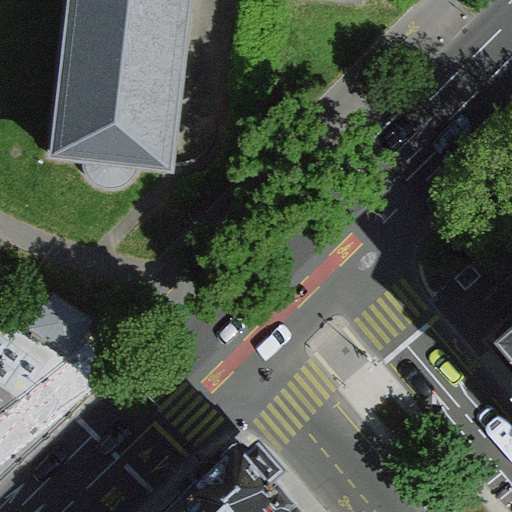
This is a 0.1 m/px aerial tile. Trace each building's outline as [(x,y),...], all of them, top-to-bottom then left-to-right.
[(171,167),(190,0),(72,0),(55,154),(89,157),(138,163),(171,167)] [(232,120),(245,0),(221,0),(208,117),(232,120)] [(138,163),(89,157),(90,167),(94,176),(101,181),(112,185),(125,183),(134,174),(138,163)] [(90,320),(58,299),(38,328),(71,350),(90,320)] [(511,314),(487,336),(485,338),(511,370),(511,314)] [(298,511),(242,444),(173,511),(298,511)]
